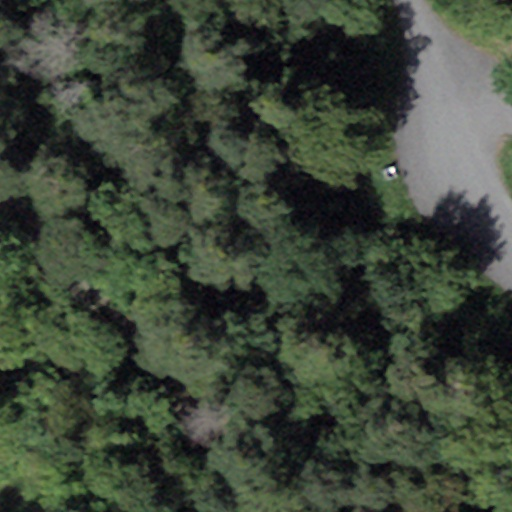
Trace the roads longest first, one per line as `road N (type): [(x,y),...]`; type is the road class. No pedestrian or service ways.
road 1 (track): [(0,180),(286,511)]
road 2 (unclassified): [(396,0),(429,113),(426,171),(448,205),(511,268)]
